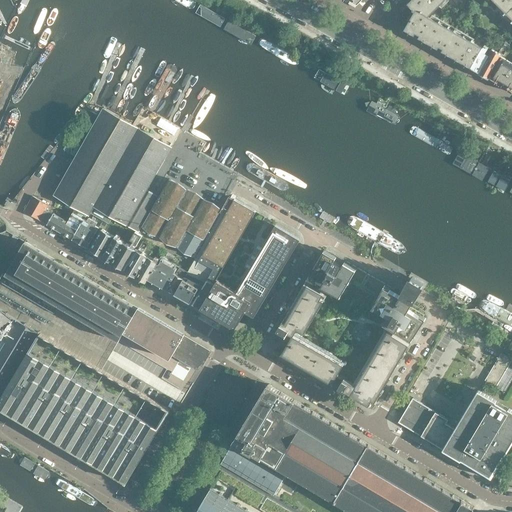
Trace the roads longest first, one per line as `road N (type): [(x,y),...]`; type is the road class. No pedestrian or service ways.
road 1 (residential): [(0,424),(128,504),(228,343)]
road 2 (residential): [(372,428),(440,317),(438,303),(317,235)]
road 3 (residential): [(228,343),(0,211)]
road 4 (tertiary): [(511,132),(343,35)]
road 5 (residential): [(511,500),(488,496),(372,428)]
road 6 (residential): [(372,428),(245,353)]
road 7 (residential): [(245,353),(317,235)]
